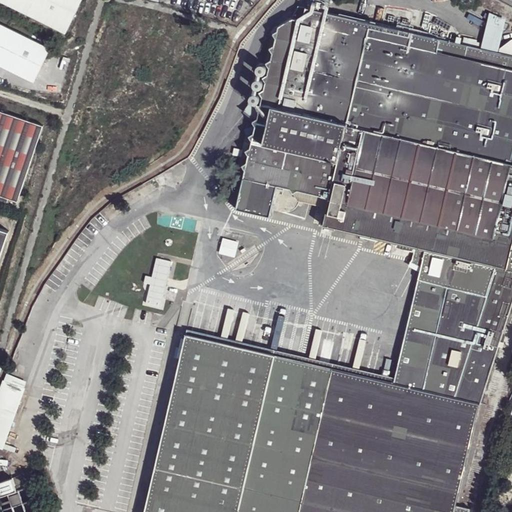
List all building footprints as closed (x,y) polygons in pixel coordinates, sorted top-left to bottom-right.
[(0,0),(0,1),(66,35),(83,0),(0,0)] [(268,215),(275,185),(316,10),(306,7),(303,21),(292,18),(278,27),(277,31),(274,33),(276,38),(274,46),(270,48),(272,52),(271,60),(267,62),(269,66),(267,75),(263,77),(265,81),(264,90),(260,92),(262,97),(261,104),(256,107),(259,112),(257,119),(253,121),(256,126),(254,133),(250,135),(253,141),(251,148),(247,150),(249,155),(248,162),(243,165),(246,169),(235,208),(268,215)] [(316,10),(275,185),(277,185),(290,188),(293,193),(335,14),(316,10)] [(481,47),(498,51),(505,20),(489,13),(481,47)] [(456,41),(335,14),(293,193),(298,189),(327,195),(328,191),(329,191),(345,124),(347,124),(366,35),(511,68),(511,53),(498,51),(481,47),(476,46),(456,41)] [(0,67),(34,83),(50,49),(0,24),(0,67)] [(511,68),(366,35),(347,124),(511,162),(511,68)] [(456,41),(476,46),(477,41),(457,36),(456,41)] [(0,111),(0,195),(19,201),(44,126),(0,111)] [(435,253),(507,269),(511,247),(511,162),(347,124),(345,124),(329,191),(322,226),(398,244),(427,251),(435,253)] [(328,191),(327,195),(298,189),(293,193),(298,200),(324,205),(320,226),(322,226),(329,191),(328,191)] [(0,256),(8,230),(0,227),(0,256)] [(235,256),(238,241),(223,237),(219,252),(235,256)] [(427,251),(398,244),(397,248),(424,254),(426,254),(427,251)] [(511,247),(507,269),(506,273),(454,261),(423,389),(480,402),(511,287),(511,247)] [(435,253),(427,251),(426,254),(424,254),(395,383),(423,389),(454,261),(434,256),(435,253)] [(435,253),(434,256),(454,261),(506,273),(507,269),(435,253)] [(165,290),(171,262),(157,258),(151,287),(165,290)] [(233,511),(272,354),(185,334),(141,511),(233,511)] [(480,402),(423,389),(395,383),(272,354),(233,511),(466,511),(468,508),(455,505),(480,402)] [(4,381),(0,392),(0,403),(15,410),(23,389),(4,381)] [(0,482),(0,504),(2,511),(37,511),(30,487),(25,489),(21,475),(0,482)]
